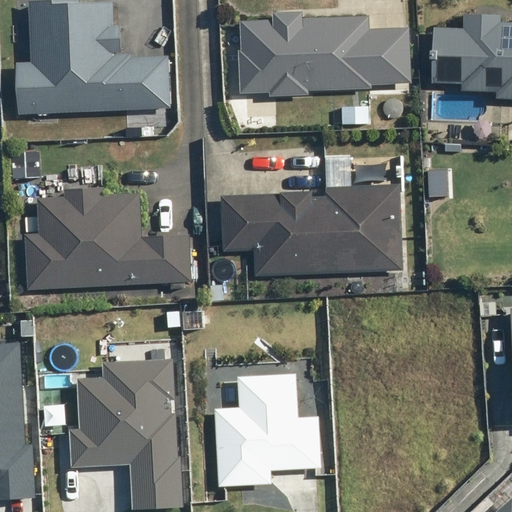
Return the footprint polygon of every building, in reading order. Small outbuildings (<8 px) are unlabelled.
[(19,116),(171,108),(168,55),(145,56),(132,57),(131,53),(122,53),(120,25),(113,25),(112,2),(79,3),(79,0),(56,0),(27,1),(30,62),(17,63),(19,116)] [(305,14),(277,14),(275,22),(242,23),(243,50),(239,50),(241,95),(271,94),(272,97),(312,95),(309,91),(375,90),(375,87),(419,86),(418,25),(373,26),(373,17),(305,18),(305,14)] [(511,97),(511,22),(500,22),(500,16),(463,15),(463,28),(434,26),(432,83),(462,84),(462,90),(498,92),(497,97),(511,97)] [(386,117),(389,120),(393,122),(397,122),(401,121),(405,119),(407,115),(408,111),(408,107),(407,104),(404,100),(401,98),(396,98),(393,98),(389,100),(386,102),(384,106),(384,110),(384,114),(386,117)] [(39,152),(14,152),(13,178),(38,179),(39,152)] [(331,192),(225,197),(227,252),(258,251),(259,276),(409,270),(405,185),(331,188),(331,192)] [(44,235),(30,236),(32,289),(196,281),(194,235),(147,237),(145,193),(110,195),(109,188),(70,190),(70,198),(43,199),(44,235)] [(0,287),(12,287),(8,200),(0,199),(0,287)] [(0,497),(34,497),(32,444),(25,444),(21,341),(0,341),(0,497)] [(131,464),(133,508),(181,505),(174,357),(101,361),(102,376),(77,378),(80,429),(70,430),(72,467),(131,464)] [(219,486),(271,483),(270,471),(322,468),(319,416),(299,417),(296,373),(237,376),(238,407),(214,409),(219,486)] [(511,511),(511,499),(497,511),(511,511)]
